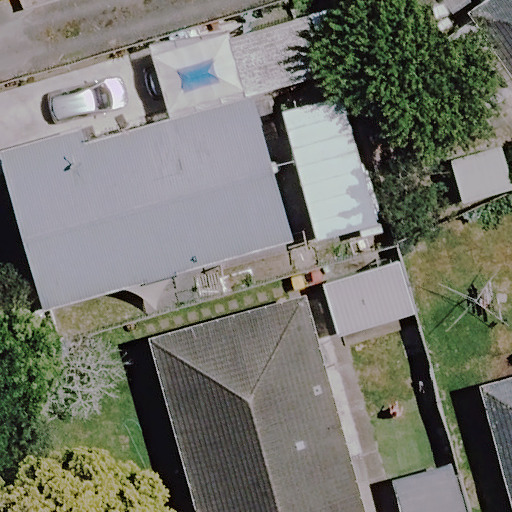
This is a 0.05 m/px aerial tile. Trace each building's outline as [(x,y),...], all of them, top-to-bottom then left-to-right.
[(511,0),(456,0),(465,12),(398,56),(449,133),(490,106),(511,139),(511,0)] [(318,76),(299,18),(218,43),(237,102),(318,76)] [(282,241),(246,114),(1,184),(38,311),(282,241)] [(343,511),(292,304),(144,341),(186,511),(343,511)] [(511,511),(511,373),(469,386),(504,511),(511,511)] [(461,511),(448,464),(384,483),(392,511),(461,511)]
